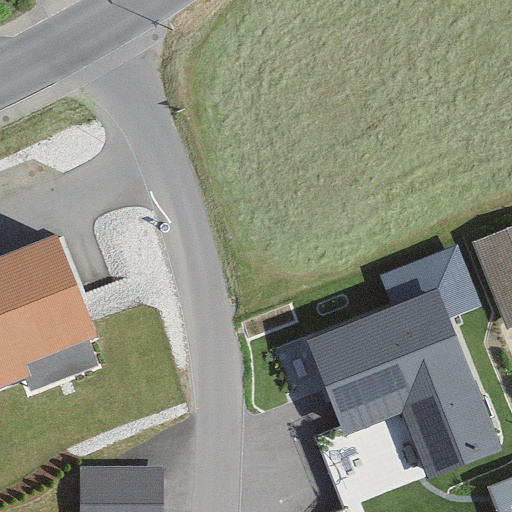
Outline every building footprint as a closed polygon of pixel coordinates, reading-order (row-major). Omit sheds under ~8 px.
[(0,386),(117,339),(68,220),(0,247),(0,386)] [(511,330),(511,232),(471,248),(503,334),(511,330)] [(473,297),(455,252),(388,279),(398,305),(310,339),(346,428),(319,438),(345,504),(493,446),(439,311),(473,297)] [(158,511),(158,473),(78,473),(77,511),(158,511)] [(511,511),(511,484),(486,495),(492,511),(511,511)]
